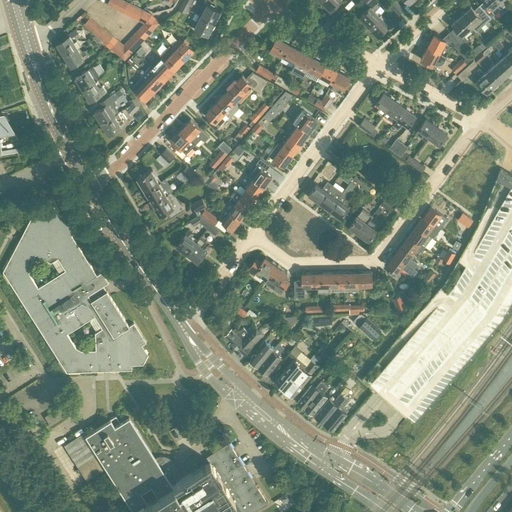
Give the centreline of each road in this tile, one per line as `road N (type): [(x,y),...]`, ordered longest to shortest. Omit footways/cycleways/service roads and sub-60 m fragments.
road 1 (residential): [(252,235),(296,262),(373,258),(482,120)]
road 2 (residential): [(86,183),(117,166),(271,6)]
road 3 (residential): [(252,235),(380,65)]
road 4 (secondary): [(180,325),(212,379),(321,468)]
road 5 (secondary): [(331,459),(243,389),(180,325)]
road 6 (secondary): [(180,325),(86,183)]
road 7 (unclassified): [(11,416),(54,387),(75,385),(86,396),(81,416),(51,436),(31,430)]
road 8 (residential): [(380,65),(271,6)]
